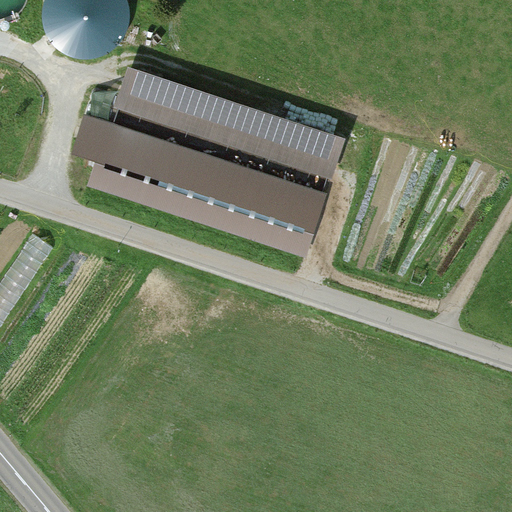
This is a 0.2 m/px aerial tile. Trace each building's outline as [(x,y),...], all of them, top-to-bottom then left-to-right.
[(0,0),(0,21),(1,21),(9,21),(17,17),(23,11),(27,3),(27,0),(0,0)] [(129,0),(45,0),(45,1),(42,15),(44,29),(51,42),(62,53),(75,59),(90,61),(105,57),(118,49),(127,37),(132,23),(132,8),(129,0)] [(131,65),(117,107),(337,181),(351,139),(131,65)] [(327,195),(86,115),(73,154),(98,162),(90,186),(306,258),(327,195)] [(36,231),(0,284),(0,328),(56,245),(36,231)]
